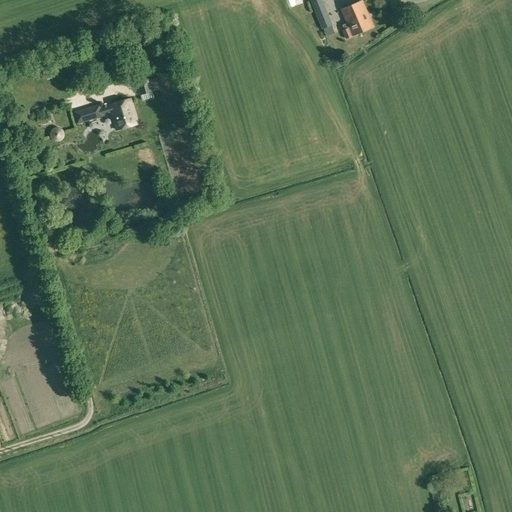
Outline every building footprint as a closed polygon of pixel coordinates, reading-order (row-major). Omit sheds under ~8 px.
[(312,0),(311,1),(322,29),(332,25),(322,0),(312,0)] [(341,9),(347,24),(343,25),(345,30),(343,31),(346,39),(373,27),(362,0),(341,9)] [(138,84),(143,101),(155,98),(150,81),(138,84)] [(109,105),(112,113),(117,130),(138,124),(131,99),(109,105)] [(103,115),(101,106),(100,104),(74,112),(77,124),(104,116),(103,115)] [(112,113),(109,105),(101,106),(103,115),(112,113)]
